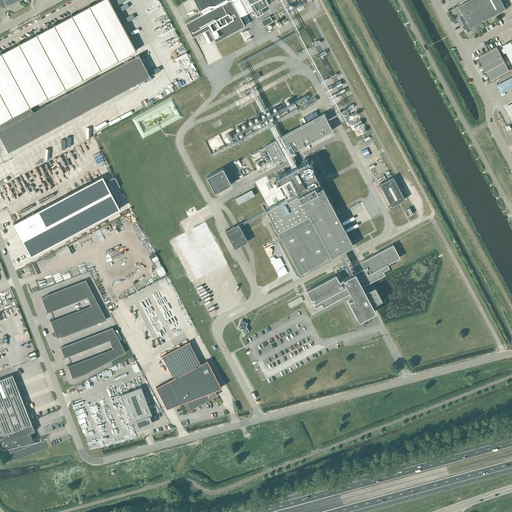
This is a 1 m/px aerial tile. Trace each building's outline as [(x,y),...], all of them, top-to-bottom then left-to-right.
[(38,33),(0,53),(0,135),(2,139),(5,145),(9,151),(11,150),(106,99),(137,83),(150,76),(139,55),(33,111),(30,107),(137,50),(110,0),(99,0),(41,31),(42,33),(39,35),(38,33)] [(245,25),(240,16),(231,0),(227,0),(201,14),(185,22),(193,36),(208,27),(215,40),(245,25)] [(227,0),(193,0),(201,14),(227,0)] [(253,9),(248,0),(231,0),(240,16),(253,9)] [(248,0),(253,9),(254,11),(258,9),(269,3),(266,0),(248,0)] [(466,29),(467,32),(468,32),(480,25),(481,25),(479,23),(506,9),(501,0),(468,0),(459,5),(460,7),(455,10),(464,25),(464,26),(464,25),(466,28),(464,30),(466,29)] [(260,21),(263,26),(273,21),(270,16),(260,21)] [(511,39),(503,45),(511,62),(511,39)] [(487,71),(492,79),(509,70),(497,47),(479,56),(483,64),(483,65),(486,72),(487,71)] [(501,93),(511,87),(511,76),(497,85),(501,93)] [(315,96),(303,103),(305,107),(317,100),(315,96)] [(295,150),(333,130),(324,113),(281,136),(286,145),(291,142),(295,150)] [(355,131),(358,130),(362,136),(368,132),(355,115),(354,116),(347,121),(355,131)] [(273,161),(284,155),(276,139),(265,145),(273,161)] [(264,152),(260,154),(264,162),(268,160),(264,152)] [(339,253),(353,245),(318,179),(323,176),(324,177),(327,175),(325,171),(322,173),(322,174),(317,177),(308,159),(275,177),(287,198),(266,209),(300,274),(336,254),(339,253)] [(27,183),(22,175),(19,172),(26,165),(16,171),(13,166),(11,167),(8,161),(7,161),(0,164),(0,189),(3,188),(5,190),(6,192),(10,190),(13,193),(15,191),(17,194),(20,192),(22,190),(21,189),(27,183)] [(223,167),(206,176),(215,192),(231,184),(223,167)] [(103,175),(13,223),(30,256),(120,208),(103,175)] [(405,199),(393,176),(379,184),(391,206),(405,199)] [(238,204),(254,195),(251,189),(235,198),(238,204)] [(404,210),(407,216),(413,213),(409,208),(404,210)] [(238,223),(225,231),(235,248),(248,241),(238,223)] [(393,244),(361,261),(364,267),(350,275),(348,276),(339,280),(336,274),(306,290),(315,307),(322,303),(323,306),(356,289),(359,294),(348,300),(359,320),(369,314),(370,311),(372,310),(371,308),(372,305),(382,299),(375,286),(364,292),(361,286),(384,274),(383,271),(389,267),(387,264),(400,257),(393,244)] [(348,276),(350,275),(342,259),(339,253),(336,254),(340,260),(348,276)] [(160,278),(166,274),(163,267),(156,271),(160,278)] [(41,298),(47,313),(88,297),(92,307),(51,323),(57,338),(106,319),(86,280),(41,298)] [(245,333),(249,331),(246,325),(246,323),(241,321),(239,327),(241,327),(242,329),(245,333)] [(112,327),(61,347),(64,357),(110,339),(114,349),(68,367),(73,378),(87,373),(126,351),(112,327)] [(174,378),(156,387),(167,408),(186,401),(190,409),(217,395),(214,390),(221,387),(207,360),(200,364),(189,341),(162,356),(174,378)] [(30,432),(34,430),(13,374),(0,379),(0,425),(4,436),(3,437),(1,438),(0,439),(0,444),(0,445),(1,447),(3,448),(5,448),(7,448),(8,447),(10,452),(34,442),(30,432)] [(152,415),(141,386),(121,394),(132,423),(136,421),(138,427),(151,422),(148,416),(152,415)]
